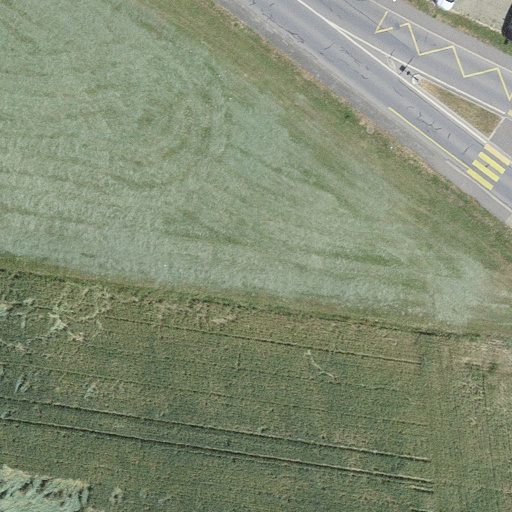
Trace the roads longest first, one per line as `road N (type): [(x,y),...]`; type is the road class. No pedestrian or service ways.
road 1 (tertiary): [(333,23),(401,94),(511,187)]
road 2 (tertiary): [(511,98),(333,23)]
